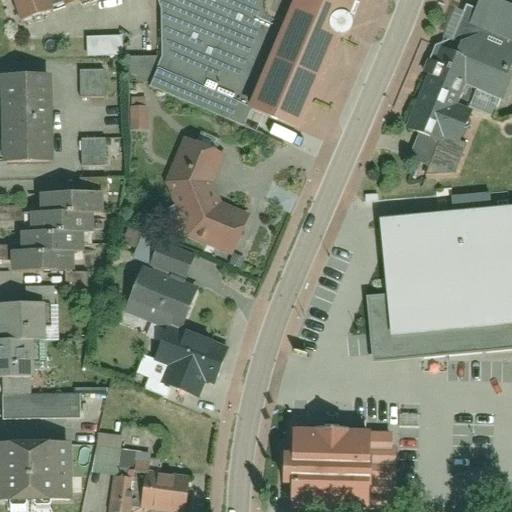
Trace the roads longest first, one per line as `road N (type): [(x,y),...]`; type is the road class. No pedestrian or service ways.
road 1 (tertiary): [(238,511),(263,368),(410,0)]
road 2 (unknown): [(159,36),(209,123),(338,183)]
